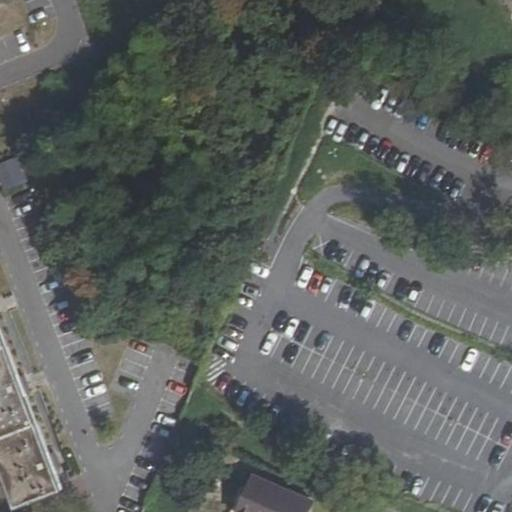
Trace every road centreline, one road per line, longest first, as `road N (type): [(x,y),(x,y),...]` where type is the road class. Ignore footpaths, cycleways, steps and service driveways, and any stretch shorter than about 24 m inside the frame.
road 1 (residential): [(113,496),(0,220)]
road 2 (residential): [(113,496),(179,337)]
road 3 (residential): [(62,0),(74,35),(69,57),(0,85)]
